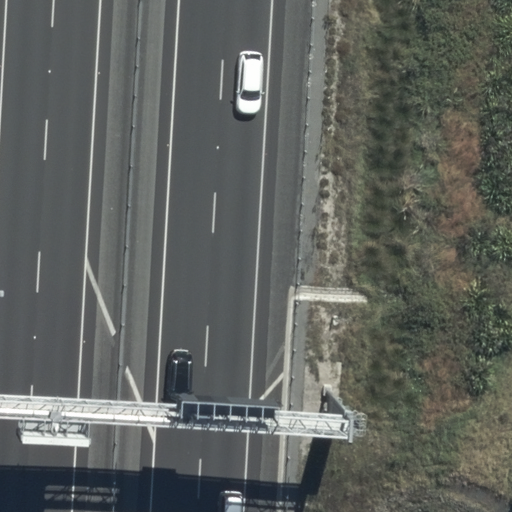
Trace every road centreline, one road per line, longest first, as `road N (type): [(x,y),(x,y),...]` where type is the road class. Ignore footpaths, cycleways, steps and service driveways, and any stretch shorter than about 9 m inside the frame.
road 1 (motorway): [(24,511),(53,0)]
road 2 (motorway): [(226,0),(198,511)]
